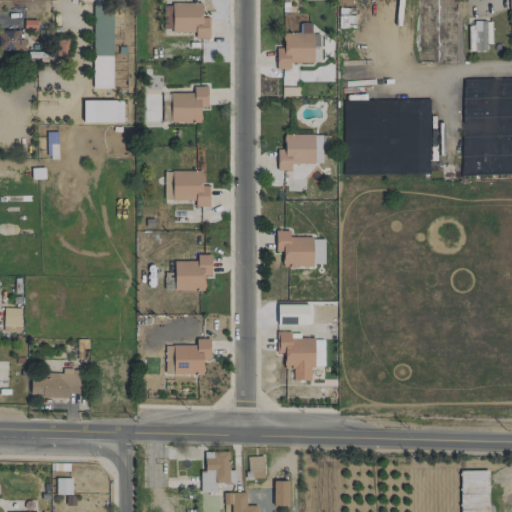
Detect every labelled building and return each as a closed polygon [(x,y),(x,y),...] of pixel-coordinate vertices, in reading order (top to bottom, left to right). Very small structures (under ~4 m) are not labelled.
[(436,0),(417,0),(416,61),(435,61),(436,0)] [(194,32),(194,38),(207,39),(207,18),(201,18),(201,3),(171,2),(171,32),(194,32)] [(170,29),(170,5),(162,5),(162,28),(170,29)] [(110,88),(112,7),(93,6),(91,88),(110,88)] [(489,22),(468,22),(468,51),(490,51),(489,22)] [(282,33),(282,47),(275,47),(275,68),(289,68),(288,62),(318,62),(317,33),(310,33),(310,23),(298,23),(298,33),(282,33)] [(19,31),(0,29),(0,52),(4,52),(4,56),(22,57),(23,39),(18,38),(19,31)] [(56,40),(56,56),(67,56),(67,40),(56,40)] [(511,173),(511,78),(494,78),(494,97),(460,98),(460,174),(511,173)] [(170,122),(199,122),(199,107),(206,107),(206,86),(192,86),(192,92),(169,93),(170,122)] [(168,121),(169,94),(162,93),(161,121),(168,121)] [(121,100),(82,100),(82,122),(122,122),(121,100)] [(56,131),(45,132),(46,159),(56,158),(56,131)] [(320,164),(321,135),(283,134),(282,149),(276,149),(276,170),(289,170),(289,163),(320,164)] [(43,178),(43,168),(30,168),(30,179),(43,178)] [(193,200),(193,206),(207,206),(207,185),(201,185),(201,171),(163,171),(163,200),(193,200)] [(322,237),(288,238),(288,231),(274,231),(274,251),(281,251),(281,265),(323,265),(322,237)] [(210,255),(196,255),(196,261),(173,261),(172,290),(202,290),(203,275),(209,275),(210,255)] [(19,308),(3,308),(2,331),(19,332),(19,308)] [(322,366),(322,339),(289,339),(289,332),(275,332),(275,353),(283,353),(283,367),(291,367),(291,380),(309,380),(309,366),(322,366)] [(86,339),(76,339),(75,359),(85,359),(86,339)] [(208,339),(194,339),(195,345),(163,346),(164,374),(201,373),(201,360),(209,359),(208,339)] [(79,369),(61,368),(61,373),(29,373),(29,397),(67,398),(67,393),(78,394),(79,369)] [(216,492),(215,483),(234,483),(233,470),(228,470),(227,451),(214,452),(214,458),(203,458),(203,472),(199,472),(199,492),(216,492)] [(246,456),(247,478),(263,477),(262,456),(246,456)] [(487,511),(486,470),(458,471),(459,511),(487,511)] [(55,494),(70,494),(70,478),(55,478),(55,494)] [(287,505),(287,481),(271,481),(272,506),(287,505)] [(244,492),(230,492),(230,511),(255,511),(255,505),(244,505),(244,492)]
